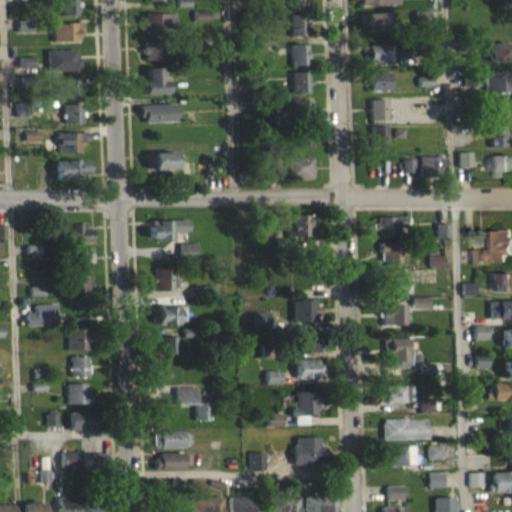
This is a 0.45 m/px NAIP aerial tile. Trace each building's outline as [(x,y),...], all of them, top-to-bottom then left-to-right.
[(143,0),(143,9),(164,10),(164,0),(143,0)] [(304,0),(287,0),(287,15),(304,15),(304,0)] [(397,0),(360,0),(361,14),(398,13),(397,0)] [(60,24),(77,24),(77,4),(60,4),(60,24)] [(208,29),(208,19),(192,19),(193,30),(208,29)] [(164,42),(164,32),(168,32),(168,22),(143,21),(142,41),(164,42)] [(305,22),(289,23),(289,45),(305,44),(305,22)] [(364,35),(390,36),(391,24),(364,23),(364,35)] [(29,29),(16,29),(16,41),(29,40),(29,29)] [(77,50),(77,42),(82,42),(81,31),(51,32),(52,51),(77,50)] [(161,69),(161,51),(143,51),(143,68),(161,69)] [(488,52),(488,70),(511,70),(511,51),(488,52)] [(306,74),(306,54),(284,54),(284,63),(289,63),(289,75),(306,74)] [(388,54),(365,54),(365,71),(388,71),(388,54)] [(46,80),(78,79),(77,58),(46,58),(46,80)] [(18,76),(33,76),(33,66),(18,66),(18,76)] [(167,85),(159,85),(158,76),(145,76),(145,90),(141,90),(142,103),(167,102),(167,85)] [(307,80),(290,81),(291,102),(308,101),(307,80)] [(483,102),(509,102),(509,93),(502,93),(502,80),(483,80),(483,102)] [(389,81),(367,81),(368,99),(389,98),(389,81)] [(431,95),(430,85),(416,85),(417,96),(431,95)] [(474,95),(475,85),(462,85),(461,94),(474,95)] [(55,106),(80,106),(79,87),(55,88),(55,106)] [(385,108),(368,108),(368,129),(386,128),(385,108)] [(511,125),(510,108),(490,109),(490,126),(511,125)] [(15,126),(28,125),(27,112),(14,112),(15,126)] [(63,132),(80,132),(80,112),(63,113),(63,132)] [(175,130),(174,112),(139,113),(140,131),(175,130)] [(511,135),(490,134),(489,155),(511,156),(511,135)] [(386,155),(386,135),(368,135),(369,155),(386,155)] [(38,139),(22,140),(22,150),(38,149),(38,139)] [(80,161),(80,149),(87,149),(87,141),(56,141),(56,161),(80,161)] [(469,160),(455,160),(456,176),(470,176),(469,160)] [(172,161),(144,161),(144,178),(173,178),(172,161)] [(499,187),(511,186),(511,164),(486,165),(486,180),(499,180),(499,187)] [(418,184),(444,184),(443,165),(417,165),(418,184)] [(287,166),(287,187),(311,186),(311,166),(287,166)] [(400,181),(413,180),(412,167),(400,168),(400,181)] [(54,189),(86,188),(86,169),(54,169),(54,189)] [(289,245),(308,245),(307,223),(288,223),(289,245)] [(407,225),(373,226),(374,244),(408,243),(407,225)] [(147,229),(147,249),(171,249),(171,240),(186,240),(186,228),(147,229)] [(88,232),(57,233),(57,252),(88,252),(88,232)] [(447,233),(433,233),(433,247),(447,247),(447,233)] [(469,271),(509,271),(509,263),(511,263),(511,238),(494,239),(494,259),(469,258),(469,271)] [(378,273),(398,274),(399,252),(378,251),(378,273)] [(177,252),(177,269),(196,269),(195,252),(177,252)] [(39,263),(39,254),(24,254),(24,263),(39,263)] [(72,276),(90,275),(89,257),(71,258),(72,276)] [(441,264),(427,264),(427,275),(440,276),(441,264)] [(152,277),(153,299),(175,299),(175,277),(152,277)] [(511,281),(493,282),(493,300),(511,299),(511,281)] [(68,303),(90,303),(90,284),(68,284),(68,303)] [(404,303),(403,285),(382,286),(382,303),(404,303)] [(472,304),(472,291),(459,291),(459,304),(472,304)] [(43,305),(42,295),(27,295),(27,305),(43,305)] [(425,306),(410,306),(411,317),(425,317),(425,306)] [(511,309),(487,310),(487,327),(511,326),(511,309)] [(289,311),(290,331),(314,330),(314,324),(320,323),(320,310),(289,311)] [(54,313),(32,313),(32,322),(24,322),(24,335),(54,334),(54,313)] [(379,333),(404,333),(404,314),(380,314),(379,333)] [(183,316),(150,315),(149,332),(183,332),(183,316)] [(268,321),(252,321),(252,337),(268,336),(268,321)] [(471,348),(485,348),(485,334),(470,334),(471,348)] [(66,359),(87,359),(87,337),(66,337),(66,359)] [(511,337),(500,338),(501,356),(511,355),(511,337)] [(291,340),(291,362),(317,361),(317,340),(291,340)] [(175,362),(175,345),(156,345),(157,362),(175,362)] [(411,347),(380,348),(380,371),(400,370),(400,376),(411,376),(411,370),(416,369),(416,364),(411,364),(411,347)] [(471,377),(485,377),(486,363),(472,363),(471,377)] [(501,388),(511,388),(511,364),(510,365),(511,369),(501,369),(501,388)] [(68,366),(69,385),(87,385),(87,365),(68,366)] [(316,368),(295,368),(295,387),(315,388),(316,368)] [(432,372),(416,372),(417,383),(432,383),(432,372)] [(279,392),(279,379),(263,379),(263,392),(279,392)] [(511,408),(511,391),(490,392),(490,402),(483,402),(483,409),(511,408)] [(65,412),(87,413),(88,393),(65,393),(65,412)] [(412,411),(411,394),(377,394),(378,411),(412,411)] [(173,396),(173,414),(192,413),(193,429),(208,429),(207,401),(196,402),(195,396),(173,396)] [(292,400),(293,434),(306,433),(306,424),(316,424),(316,400),(292,400)] [(417,422),(431,421),(431,407),(416,407),(417,422)] [(68,439),(94,438),(93,420),(68,420),(68,439)] [(44,434),(56,434),(56,422),(44,422),(44,434)] [(280,422),(264,422),(264,435),(279,435),(280,422)] [(502,441),(511,441),(511,422),(502,422),(502,441)] [(380,449),(426,447),(425,428),(380,429),(380,449)] [(189,456),(189,439),(151,440),(152,457),(189,456)] [(318,446),(291,447),(292,474),(324,473),(324,455),(318,455),(318,446)] [(441,453),(425,454),(426,468),(441,467),(441,453)] [(381,475),(413,474),(412,454),(380,455),(381,475)] [(76,478),(76,460),(59,460),(59,478),(76,478)] [(154,479),(182,479),(182,461),(154,461),(154,479)] [(262,479),(262,461),(247,461),(247,479),(262,479)] [(37,491),(47,492),(47,466),(37,466),(37,491)] [(511,480),(488,480),(488,501),(511,501),(511,480)] [(441,481),(425,482),(426,496),(441,496),(441,481)] [(480,481),(467,481),(467,496),(480,495),(480,481)] [(401,509),(401,494),(383,495),(384,509),(401,509)]
